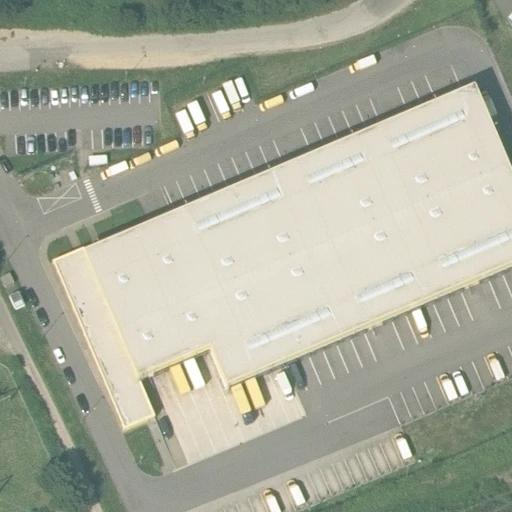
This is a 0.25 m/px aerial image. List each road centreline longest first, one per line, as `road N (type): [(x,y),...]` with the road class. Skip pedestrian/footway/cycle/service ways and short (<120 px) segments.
road 1 (unclassified): [(390,0),(323,31),(0,59)]
road 2 (track): [(0,303),(99,511)]
